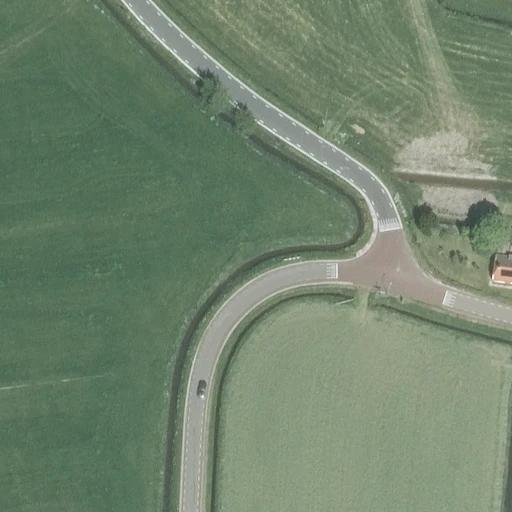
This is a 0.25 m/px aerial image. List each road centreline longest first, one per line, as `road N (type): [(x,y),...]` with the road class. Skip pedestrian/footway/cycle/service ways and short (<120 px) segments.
road 1 (tertiary): [(388,280),(390,232),(375,194),(246,102),(134,0)]
road 2 (secondary): [(189,511),(202,367),(229,315),(288,277),(333,271),(388,280)]
road 3 (secondary): [(388,280),(511,318)]
